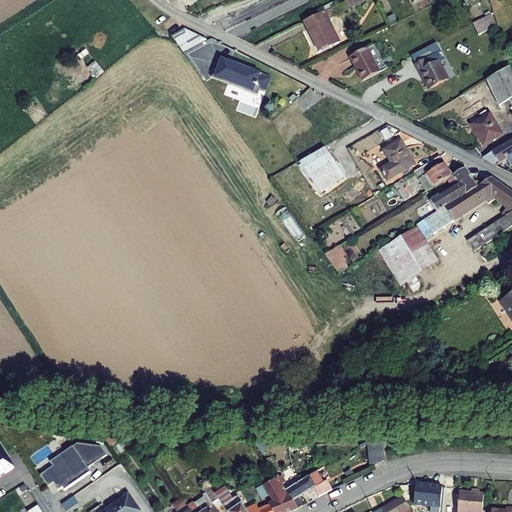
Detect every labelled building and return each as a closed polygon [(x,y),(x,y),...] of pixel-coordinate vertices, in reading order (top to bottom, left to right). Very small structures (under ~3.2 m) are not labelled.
[(366,0),(348,0),(304,22),(315,43),(316,43),(320,52),(339,43),(327,19),(366,0)] [(496,27),(492,15),(473,24),(479,36),(496,27)] [(172,36),(184,53),(207,40),(185,29),(172,36)] [(366,49),(350,57),(364,82),(380,74),(366,49)] [(430,89),(448,79),(439,63),(445,59),(441,52),(416,66),(419,73),(421,72),(430,89)] [(219,54),(210,68),(226,80),(225,82),(237,90),(238,88),(248,94),(251,89),(258,94),(264,84),(258,80),(259,78),(248,71),(247,72),(237,66),(239,64),(228,57),(227,59),(219,54)] [(511,72),(510,67),(487,80),(500,106),(510,100),(511,103),(511,114),(511,115),(511,114),(511,72)] [(419,73),(428,90),(430,89),(421,72),(419,73)] [(211,83),(207,86),(211,91),(215,89),(211,83)] [(469,101),(472,106),(476,103),(472,98),(468,100),(464,94),(460,97),(465,104),(469,101)] [(471,125),(483,146),(502,135),(489,114),(471,125)] [(493,151),(482,158),(496,167),(507,160),(511,167),(511,166),(511,140),(493,152),(493,151)] [(401,141),(393,145),(385,150),(384,150),(392,163),(380,170),(387,181),(411,167),(408,163),(412,160),(401,141)] [(300,164),(314,182),(339,168),(326,149),(300,164)] [(447,180),(452,177),(440,157),(414,172),(426,192),(447,180)] [(345,176),(339,168),(314,182),(315,184),(321,179),(327,188),(345,176)] [(431,202),(437,212),(478,187),(475,183),(466,168),(453,176),(459,184),(452,188),(431,202)] [(447,180),(452,188),(459,184),(453,176),(452,177),(447,180)] [(504,217),(511,222),(511,192),(492,178),(481,185),(478,187),(437,212),(434,215),(443,229),(454,222),(453,220),(485,200),(488,205),(497,199),(508,207),(502,215),(504,217)] [(327,188),(321,179),(315,184),(321,193),(327,188)] [(406,187),(403,183),(395,187),(404,201),(410,198),(409,196),(404,189),(406,187)] [(409,196),(412,195),(407,187),(406,187),(404,189),(409,196)] [(296,240),(305,233),(284,208),(276,214),(296,240)] [(425,220),(434,235),(443,229),(434,215),(425,220)] [(339,219),(351,237),(354,235),(342,217),(339,219)] [(474,251),(511,227),(511,222),(504,217),(467,242),(474,251)] [(427,240),(434,235),(425,220),(423,221),(419,224),(417,225),(427,240)] [(407,283),(413,293),(422,288),(415,278),(439,263),(417,227),(378,251),(401,287),(407,283)] [(325,255),(338,275),(348,269),(343,262),(347,259),(338,247),(325,255)] [(511,318),(511,293),(500,302),(511,318)] [(473,372),(476,378),(482,374),(479,368),(473,372)] [(472,381),(476,378),(473,372),(468,376),(472,381)] [(177,446),(178,448),(182,446),(181,445),(178,441),(167,441),(167,445),(171,450),(177,446)] [(384,461),(382,441),(371,442),(373,466),(384,461)] [(0,477),(14,469),(0,446),(0,477)] [(298,499),(324,483),(317,472),(285,491),(286,492),(297,510),(303,507),(298,499)] [(272,511),(292,511),(297,510),(286,492),(285,491),(281,484),(277,479),(265,486),(274,502),(269,505),(270,507),(272,511)] [(418,511),(439,511),(442,487),(416,484),(414,506),(418,511)] [(214,494),(209,485),(203,489),(206,493),(212,503),(218,499),(214,494)] [(214,494),(218,499),(223,507),(226,511),(272,511),(270,507),(260,511),(257,504),(245,509),(236,496),(232,498),(225,487),(214,494)] [(479,493),(479,491),(472,490),(472,493),(459,491),(457,511),(482,511),(484,494),(479,493)] [(212,503),(206,493),(203,495),(204,497),(194,504),(198,509),(208,502),(214,511),(215,511),(218,510),(223,507),(218,499),(212,503)] [(74,495),(62,504),(66,511),(79,502),(74,495)] [(139,511),(140,511),(129,495),(103,511),(139,511)] [(406,511),(410,510),(402,497),(375,511),(406,511)] [(190,511),(187,507),(182,499),(175,503),(174,507),(176,511),(190,511)] [(190,511),(219,511),(218,510),(215,511),(214,511),(208,502),(198,509),(194,504),(193,503),(187,507),(190,511)]
